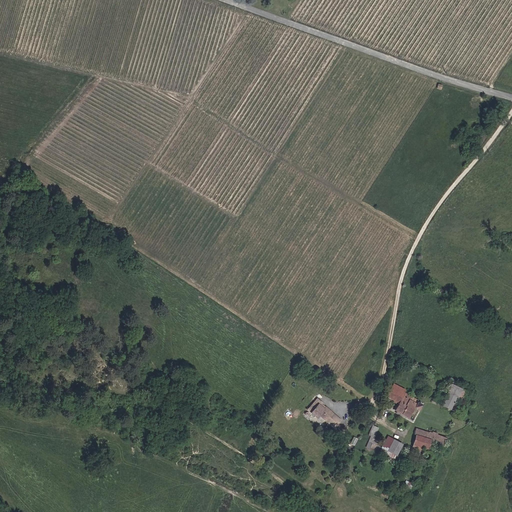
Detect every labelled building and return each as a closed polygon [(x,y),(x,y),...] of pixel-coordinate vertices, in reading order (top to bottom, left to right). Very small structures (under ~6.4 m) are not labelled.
[(432,402),(454,412),(464,390),(444,380),(434,400),(433,400),(432,402)] [(398,403),(397,405),(394,411),(397,412),(406,417),(408,419),(414,408),(419,411),(422,406),(417,403),(418,401),(404,394),(406,391),(393,384),(386,397),(387,397),(398,403)] [(324,411),(325,409),(323,407),(324,406),(317,400),(315,402),(324,411)] [(325,409),(324,411),(315,402),(307,411),(316,420),(319,416),(326,422),(333,414),(326,408),(325,409)] [(376,428),(369,443),(372,444),(374,445),(376,440),(374,439),(379,430),(376,428)] [(427,448),(426,450),(439,456),(446,438),(429,432),(428,433),(415,428),(413,434),(417,435),(411,453),(417,456),(422,446),(427,448)] [(400,464),(390,460),(393,454),(388,451),(393,440),(388,438),(381,450),(387,453),(384,458),(399,466),(400,464)] [(388,451),(393,454),(390,460),(400,464),(405,454),(408,448),(393,440),(388,451)] [(422,454),(421,456),(421,457),(421,459),(422,460),(423,461),(424,462),(426,462),(427,462),(429,461),(430,460),(430,459),(431,458),(431,457),(431,456),(430,454),(429,453),(428,452),(427,452),(425,452),(424,452),(423,453),(422,454)]
